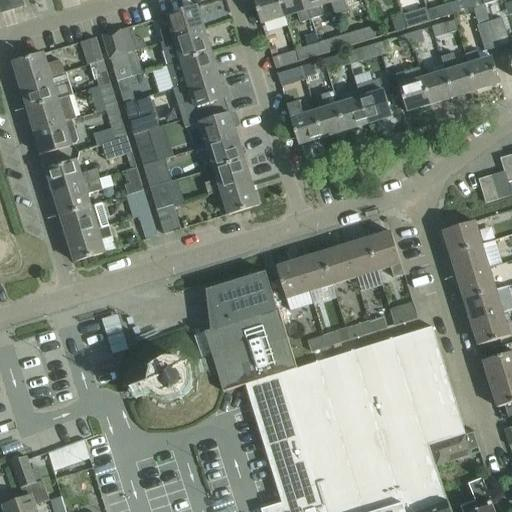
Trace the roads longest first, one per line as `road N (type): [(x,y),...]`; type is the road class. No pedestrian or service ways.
road 1 (residential): [(68,297),(10,111),(2,41),(120,0)]
road 2 (residential): [(504,474),(413,185)]
road 3 (residential): [(68,297),(303,225)]
road 4 (residential): [(303,225),(233,0)]
